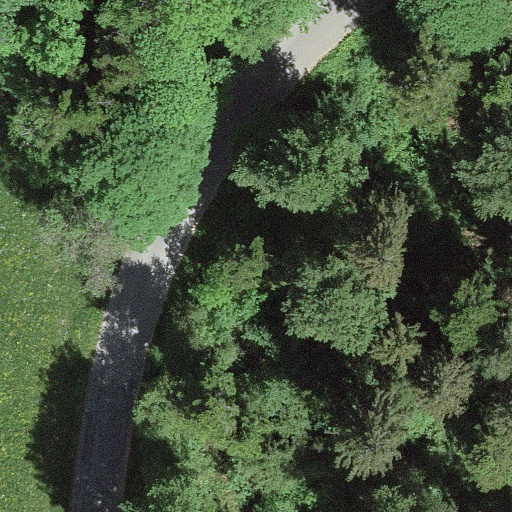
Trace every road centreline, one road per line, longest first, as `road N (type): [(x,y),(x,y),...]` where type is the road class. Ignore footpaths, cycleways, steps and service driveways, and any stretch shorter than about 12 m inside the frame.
road 1 (unclassified): [(329,0),(280,39),(221,110),(149,220),(89,421),(75,511)]
road 2 (track): [(170,0),(175,180)]
